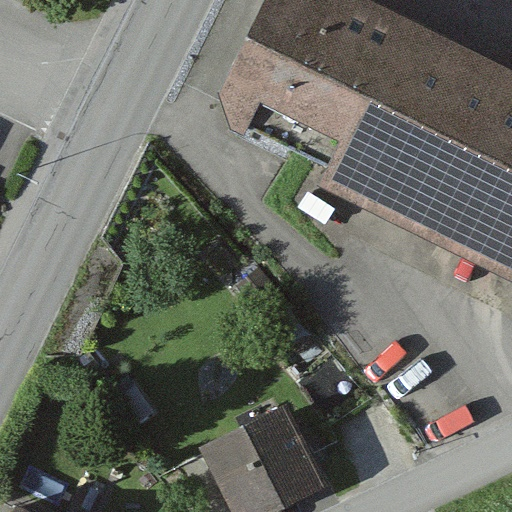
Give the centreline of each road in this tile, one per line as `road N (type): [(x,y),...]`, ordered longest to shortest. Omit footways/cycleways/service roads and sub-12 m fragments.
road 1 (secondary): [(175,0),(0,354)]
road 2 (residential): [(394,511),(511,453)]
